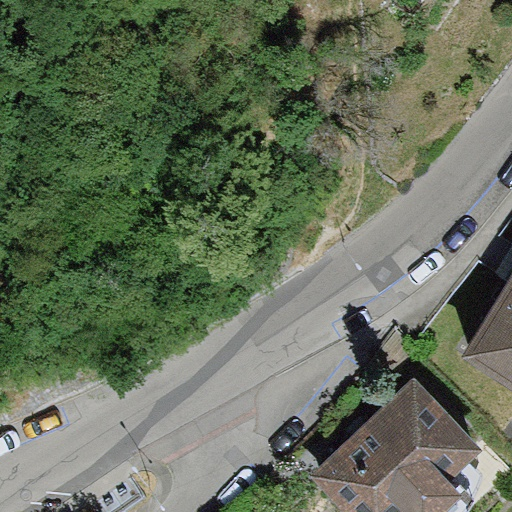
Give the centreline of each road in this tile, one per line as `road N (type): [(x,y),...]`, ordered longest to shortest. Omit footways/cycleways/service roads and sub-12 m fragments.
road 1 (residential): [(294,323),(88,438),(0,499)]
road 2 (residential): [(511,116),(452,189),(294,323)]
road 3 (residential): [(294,323),(253,398),(171,511)]
